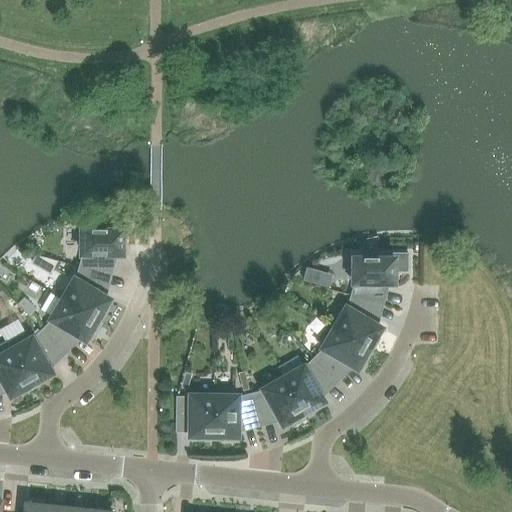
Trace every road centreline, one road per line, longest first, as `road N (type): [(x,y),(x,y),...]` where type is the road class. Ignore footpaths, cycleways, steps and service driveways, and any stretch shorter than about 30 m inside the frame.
road 1 (residential): [(317,487),(322,437),(383,381),(423,287)]
road 2 (residential): [(45,458),(50,409),(102,364),(153,284)]
road 3 (residential): [(317,487),(149,470)]
road 4 (residential): [(437,511),(411,497),(317,487)]
